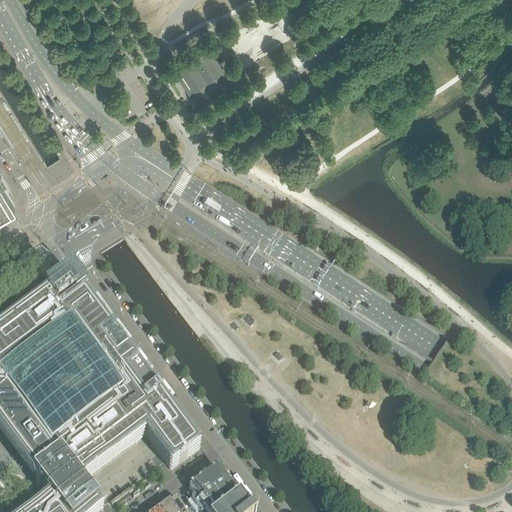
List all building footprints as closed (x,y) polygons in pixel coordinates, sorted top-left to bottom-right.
[(228,75),(206,43),(170,67),(176,77),(191,99),(206,90),(228,75)] [(0,207),(14,199),(0,176),(0,207)] [(101,511),(94,502),(90,496),(87,493),(81,484),(145,437),(151,446),(170,472),(199,451),(199,450),(85,296),(84,294),(83,295),(71,279),(0,331),(0,511),(101,511)] [(241,312),(228,323),(242,339),(255,328),(241,312)] [(278,354),(274,357),(279,363),(283,360),(278,354)] [(210,493),(219,487),(220,488),(227,484),(216,469),(215,470),(215,471),(211,474),(210,474),(209,474),(209,475),(205,478),(205,477),(204,478),(204,479),(200,482),(200,481),(199,482),(193,487),(191,488),(188,490),(195,499),(187,505),(191,510),(204,500),(205,502),(212,497),(210,493)] [(220,511),(238,499),(227,484),(220,488),(219,487),(210,493),(212,497),(205,502),(204,500),(191,510),(192,511),(220,511)] [(184,511),(176,499),(168,505),(173,511),(184,511)] [(248,511),(238,499),(220,511),(248,511)]
